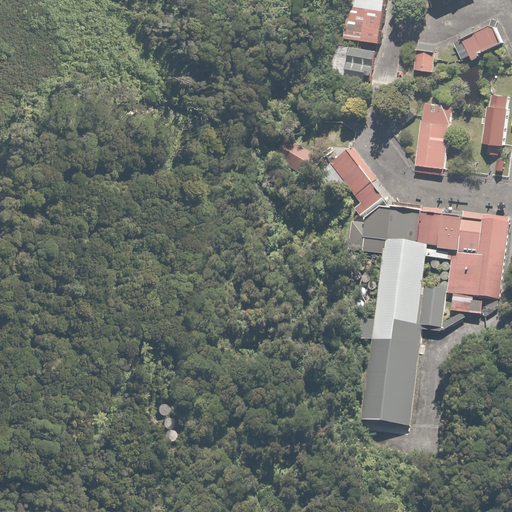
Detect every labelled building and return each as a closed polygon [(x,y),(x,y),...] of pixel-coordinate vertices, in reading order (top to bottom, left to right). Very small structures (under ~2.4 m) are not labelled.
[(378,44),(384,0),(348,0),(343,38),(359,41),(378,44)] [(503,42),(495,27),(497,21),(491,19),(489,25),(473,33),(481,51),(503,42)] [(476,53),(481,51),(473,33),(470,27),(458,33),(461,39),(453,43),(461,59),(469,55),(471,61),(478,57),(476,53)] [(436,46),(418,43),(414,69),(432,72),(436,46)] [(358,48),(335,45),(330,74),(370,81),(375,51),(358,48)] [(508,97),(491,94),(490,107),(486,107),(481,143),(487,144),(486,154),(492,154),(498,155),(500,146),(505,146),(509,110),(506,109),(508,97)] [(452,106),(424,102),(416,165),(444,169),(452,106)] [(396,116),(403,125),(415,116),(408,107),(396,116)] [(315,154),(286,137),(274,157),(306,177),(319,156),(315,154)] [(383,198),(346,150),(334,159),(319,171),(335,192),(346,184),(361,203),(354,208),(360,215),(383,198)] [(495,171),(503,171),(504,161),(497,160),(495,171)] [(499,299),(510,217),(391,201),(390,207),(386,239),(427,244),(425,255),(452,259),(447,292),(453,293),(451,310),(464,312),(472,313),(481,314),(483,297),(499,299)] [(379,206),(364,218),(363,222),(351,221),(348,249),(362,250),(384,253),(386,239),(390,207),(379,206)] [(425,255),(427,244),(386,239),(384,253),(375,319),(362,318),(359,338),(372,339),(361,419),(364,419),(409,425),(420,349),(422,328),(441,331),(441,330),(442,324),(443,316),(444,309),(446,292),(446,288),(421,285),(425,255)] [(432,267),(434,268),(436,268),(438,267),(439,265),(440,264),(439,262),(438,260),(436,259),(434,259),(432,260),(431,262),(431,264),(431,266),(432,267)] [(358,270),(360,270),(362,270),(363,269),(365,268),(365,266),(365,264),(363,262),(361,262),(360,262),(358,263),(357,264),(356,266),(357,268),(358,270)] [(443,270),(445,270),(447,270),(448,269),(449,268),(450,266),(449,264),(448,263),(446,262),(444,262),(443,263),(441,264),(441,266),(442,268),(443,270)] [(354,279),(356,279),(358,279),(359,278),(361,277),(361,275),(360,273),(359,271),(357,271),(355,271),(354,272),(353,273),(352,275),(353,277),(354,279)] [(442,279),(444,280),(446,280),(447,279),(449,277),(449,275),(448,273),(447,272),(445,271),(443,271),(442,272),(441,274),(440,276),(441,278),(442,279)] [(363,282),(365,282),(367,282),(368,281),(370,280),(370,278),(369,276),(368,275),(366,274),(364,274),(363,275),(362,276),(361,278),(362,280),(363,282)] [(348,286),(350,287),(352,287),(354,286),(355,285),(355,283),(355,281),(353,279),(352,279),(350,279),(348,280),(347,281),(346,283),(347,285),(348,286)] [(369,289),(371,290),(373,290),(375,289),(376,287),(376,285),(376,284),(375,282),(373,281),(371,281),(369,282),(368,284),(368,286),(368,288),(369,289)] [(359,295),(361,296),(363,296),(365,295),(366,293),(366,291),(366,289),(364,288),(363,287),(361,287),(359,288),(358,290),(357,292),(358,293),(359,295)] [(357,308),(359,308),(361,308),(363,307),(364,306),(364,304),(364,302),(363,301),(361,300),(359,300),(357,301),(356,302),(355,304),(356,306),(357,308)] [(464,312),(442,324),(441,330),(472,313),(464,312)] [(161,414),(164,415),(166,415),(168,414),(170,412),(170,409),(170,407),(168,405),(166,404),(163,404),(161,405),(160,407),(159,410),(160,412),(161,414)] [(167,428),(169,429),(172,429),(174,428),(175,426),(176,423),(175,421),(174,419),(171,418),(169,418),(167,419),(165,421),(165,424),(165,426),(167,428)] [(168,440),(170,441),(173,441),(175,440),(177,438),(177,435),(176,433),(175,431),(173,430),(170,430),(168,431),(166,433),(166,436),(166,438),(168,440)]
